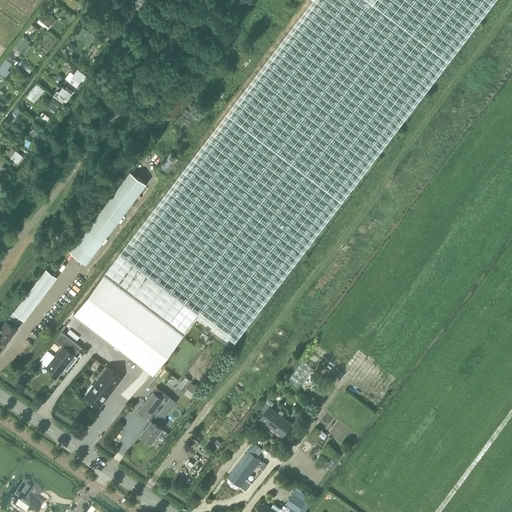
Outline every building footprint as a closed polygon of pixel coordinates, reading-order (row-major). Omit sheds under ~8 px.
[(97,285),(72,317),(96,337),(101,330),(134,356),(136,353),(138,355),(134,361),(152,375),(171,350),(200,313),(235,339),(494,0),(309,0),(283,35),(97,285)] [(166,175),(176,162),(179,158),(176,156),(171,152),(158,169),(166,175)] [(131,171),(71,251),(87,263),(147,183),(131,171)] [(57,261),(52,268),(55,271),(60,264),(57,261)] [(47,268),(10,316),(17,321),(20,316),(25,319),(58,276),(47,268)] [(0,337),(7,342),(17,328),(13,326),(17,321),(10,316),(7,321),(6,320),(0,329),(0,337)] [(48,350),(40,360),(59,375),(81,346),(63,332),(56,340),(63,345),(55,356),(48,350)] [(303,361),(289,380),(299,387),(313,368),(303,361)] [(108,367),(86,396),(100,406),(122,378),(108,367)] [(199,388),(192,383),(187,389),(194,394),(199,388)] [(151,395),(139,410),(152,420),(141,434),(152,442),(162,428),(158,425),(163,418),(160,416),(175,397),(161,386),(153,397),(151,395)] [(260,420),(274,430),(282,436),(292,424),(284,418),(282,416),(284,413),(280,410),(278,413),(270,407),(260,420)] [(248,451),(228,476),(241,486),(261,461),(248,451)] [(263,462),(259,466),(264,470),(268,466),(263,462)] [(17,502),(29,509),(34,511),(39,511),(46,503),(37,497),(40,493),(29,485),(17,502)] [(310,497),(296,486),(285,501),(301,511),(302,511),(309,502),(308,501),(310,497)] [(264,503),(258,511),(278,511),(280,508),(274,503),(271,507),(264,503)]
